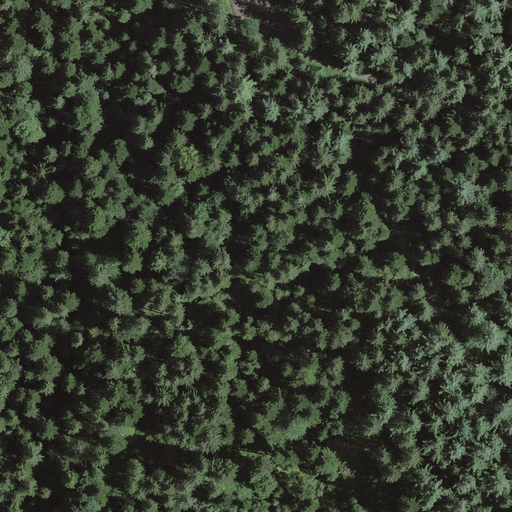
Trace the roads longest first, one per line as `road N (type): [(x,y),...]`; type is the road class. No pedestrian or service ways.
road 1 (track): [(230,0),(258,90),(339,152),(405,245),(442,325),(511,403)]
road 2 (track): [(258,90),(246,147),(195,230),(151,338),(125,460),(124,511)]
road 3 (track): [(511,119),(318,61),(253,7),(232,4)]
